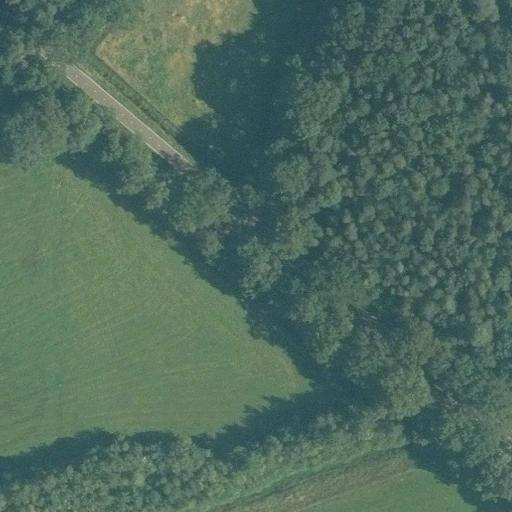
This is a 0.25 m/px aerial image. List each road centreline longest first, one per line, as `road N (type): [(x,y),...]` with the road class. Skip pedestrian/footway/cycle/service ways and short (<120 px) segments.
road 1 (unclassified): [(253,225),(0,11)]
road 2 (track): [(253,225),(263,212),(300,56),(331,0)]
